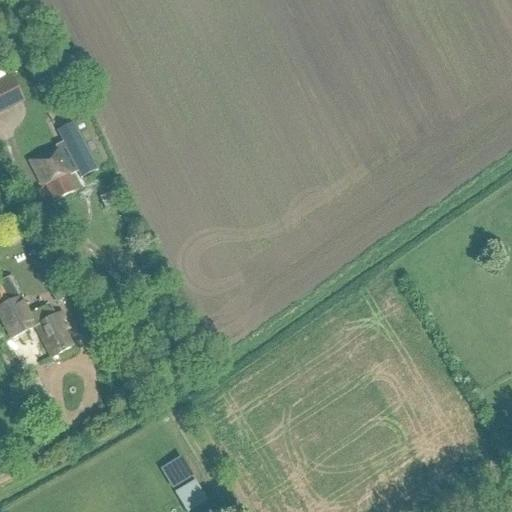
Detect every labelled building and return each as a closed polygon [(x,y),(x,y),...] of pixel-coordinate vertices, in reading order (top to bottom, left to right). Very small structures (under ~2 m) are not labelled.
[(0,111),(21,106),(16,86),(0,90),(0,111)] [(62,144),(27,161),(40,188),(43,187),(52,203),(74,191),(66,176),(76,172),(80,180),(96,172),(71,125),(56,133),(62,144)] [(86,272),(82,264),(71,270),(76,277),(86,272)] [(11,276),(0,281),(0,324),(9,342),(35,329),(50,359),(72,348),(64,335),(63,333),(70,329),(62,315),(53,319),(50,312),(47,313),(45,309),(31,316),(11,276)] [(42,284),(55,306),(63,301),(50,279),(42,284)] [(184,511),(190,511),(198,509),(189,484),(175,490),(184,511)]
